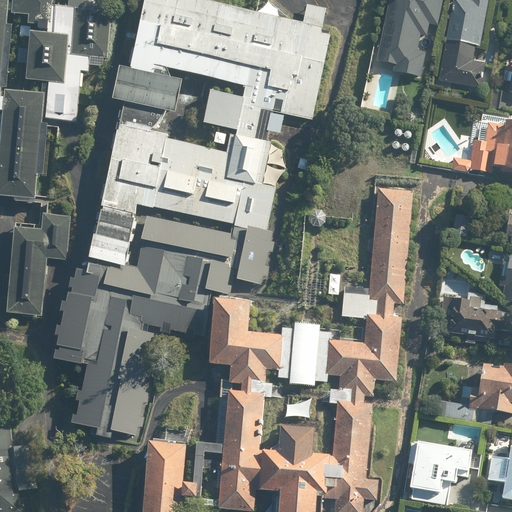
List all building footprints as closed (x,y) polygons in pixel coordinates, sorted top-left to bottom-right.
[(36,180),(42,181),(45,127),(45,124),(76,126),(79,75),(88,75),(89,68),(107,70),(110,0),(66,0),(66,11),(50,10),(50,0),(0,0),(0,200),(12,201),(12,205),(34,207),(36,180)] [(145,0),(131,74),(122,72),(115,101),(124,103),(90,268),(83,266),(82,273),(72,271),(52,366),(80,372),(83,357),(97,360),(95,366),(86,365),(74,423),(100,429),(98,437),(107,439),(109,431),(136,436),(158,331),(200,340),(209,295),(230,299),(234,280),(262,286),(283,187),(262,183),(276,115),(316,124),(336,28),(321,25),(324,9),(304,5),(300,22),(192,0),(145,0)] [(419,54),(422,39),(426,39),(428,28),(435,30),(440,0),(387,0),(374,63),(393,67),(391,75),(419,81),(424,55),(419,54)] [(471,0),(471,1),(461,0),(451,0),(439,82),(482,89),(486,65),(472,63),(474,47),(480,48),(487,0),(471,0)] [(511,74),(509,74),(507,94),(491,92),(489,110),(504,111),(505,98),(511,98),(511,74)] [(511,128),(488,126),(487,144),(471,144),(471,161),(453,160),(452,173),(471,175),(491,176),(491,173),(511,174),(511,128)] [(183,449),(148,446),(142,511),(176,511),(177,504),(254,510),(255,490),(283,492),(281,511),(312,511),(314,499),(338,501),(337,511),(363,511),(364,498),(375,499),(377,482),(367,481),(375,378),(397,380),(401,322),(393,321),(394,302),(405,302),(414,193),(380,191),(372,289),(346,287),(344,318),(368,320),(366,346),(330,343),(331,333),(285,329),(284,338),(249,335),(251,304),(217,302),(212,364),(229,366),(223,449),(195,447),(192,488),(180,487),(183,449)] [(326,219),(320,212),(314,212),(308,217),(308,224),(313,229),(320,230),(325,224),(326,219)] [(468,217),(455,215),(452,237),(465,239),(468,217)] [(14,311),(45,314),(50,259),(71,260),(74,218),(48,216),(47,231),(21,229),(14,311)] [(511,258),(504,258),(501,291),(501,292),(501,293),(501,294),(501,295),(502,296),(502,297),(503,298),(503,299),(504,299),(504,300),(505,301),(506,302),(507,303),(508,303),(508,304),(509,304),(510,305),(511,305),(511,306),(511,305),(511,258)] [(338,297),(339,276),(329,276),(328,296),(338,297)] [(510,342),(511,341),(511,316),(497,315),(497,308),(483,308),(484,296),(467,296),(467,302),(442,301),(441,325),(450,325),(449,339),(494,341),(494,347),(510,347),(510,342)] [(470,390),(467,413),(472,413),(471,424),(492,426),(493,415),(511,416),(511,370),(478,368),(476,390),(470,390)] [(16,445),(13,424),(0,426),(0,511),(23,511),(25,511),(22,492),(41,489),(35,442),(16,445)] [(470,446),(407,438),(399,495),(443,501),(445,483),(466,478),(470,446)] [(511,449),(500,448),(498,457),(487,456),(484,479),(497,481),(495,499),(511,501),(511,449)]
